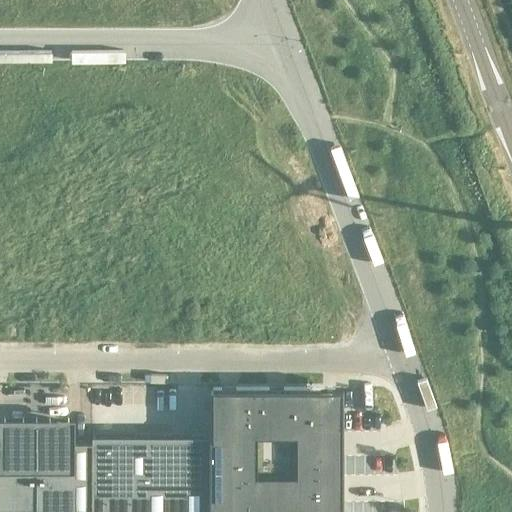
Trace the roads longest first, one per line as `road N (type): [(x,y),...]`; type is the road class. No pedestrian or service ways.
road 1 (unclassified): [(404,359),(0,364)]
road 2 (unclassified): [(286,44),(404,359)]
road 3 (unclassified): [(0,44),(286,44)]
road 4 (unclassified): [(404,359),(436,458),(442,511)]
road 5 (unclassified): [(511,142),(459,0)]
